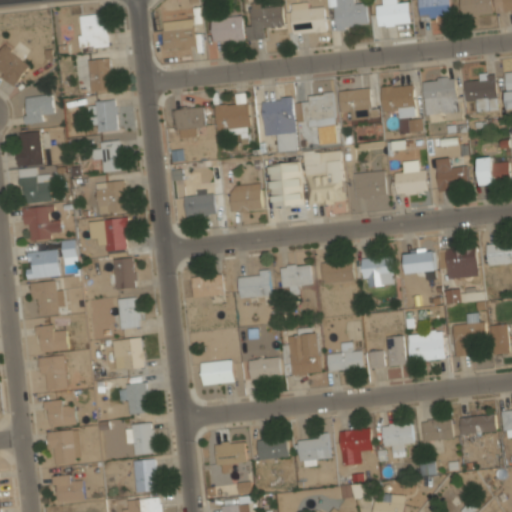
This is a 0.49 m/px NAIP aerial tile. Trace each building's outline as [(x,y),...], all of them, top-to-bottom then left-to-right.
[(355,0),(333,0),(335,27),(369,25),(367,2),(356,3),(355,0)] [(378,0),(381,25),(411,22),(409,1),(397,2),(397,0),(378,0)] [(417,0),(422,20),(454,14),(450,0),(417,0)] [(461,0),(461,13),(492,13),(492,0),(461,0)] [(511,0),(494,0),(496,13),(511,11),(511,0)] [(264,26),(284,26),(284,5),(251,6),(253,37),(264,37),(264,26)] [(327,31),(325,6),(292,8),(293,32),(327,31)] [(107,11),(77,14),(80,47),(110,44),(107,11)] [(211,17),(213,41),(245,38),(243,14),(211,17)] [(162,21),(165,50),(197,46),(194,17),(162,21)] [(30,67),(7,44),(0,50),(0,72),(12,84),(30,67)] [(90,57),(90,90),(112,90),(112,57),(90,57)] [(464,76),(466,100),(478,99),(479,110),(499,108),(496,73),(464,76)] [(422,78),(426,113),(460,110),(456,74),(422,78)] [(383,108),(395,107),(395,117),(418,115),(415,82),(381,84),(383,108)] [(341,110),(351,109),(352,119),(375,117),(371,86),(339,90),(341,110)] [(215,105),(218,133),(242,130),(243,139),(252,138),(247,92),(236,93),(237,102),(215,105)] [(25,119),(54,119),(54,94),(25,94),(25,119)] [(295,95),(262,97),(264,133),(277,132),(278,150),(298,149),(295,95)] [(98,131),(119,128),(115,98),(94,100),(98,131)] [(337,121),(337,99),(304,99),(304,121),(337,121)] [(205,105),(175,105),(175,136),(196,136),(196,126),(205,126),(205,105)] [(43,163),(43,130),(18,130),(18,163),(43,163)] [(102,158),(103,170),(122,169),(119,140),(93,142),(94,159),(102,158)] [(306,174),(308,202),(346,200),(343,153),(326,154),(327,173),(306,174)] [(511,183),(511,162),(498,162),(498,155),(479,155),(479,183),(511,183)] [(438,188),(470,186),(468,164),(452,165),(451,156),(436,157),(438,188)] [(269,163),(272,205),(303,203),(300,161),(269,163)] [(19,168),(22,202),(52,199),(50,173),(37,174),(36,167),(19,168)] [(396,193),(428,191),(427,168),(395,170),(396,193)] [(354,171),(355,197),(387,195),(385,169),(354,171)] [(96,181),(98,211),(126,210),(125,180),(96,181)] [(262,210),(261,183),(231,184),(232,211),(262,210)] [(215,215),(215,193),(185,193),(185,216),(215,215)] [(51,238),(49,205),(25,207),(27,240),(51,238)] [(127,248),(126,217),(90,219),(90,238),(101,238),(102,249),(127,248)] [(76,254),(76,240),(63,240),(64,255),(76,254)] [(488,262),(511,262),(511,241),(488,241),(488,262)] [(439,248),(441,268),(448,267),(449,278),(480,274),(476,244),(439,248)] [(406,272),(437,270),(436,248),(404,249),(406,272)] [(59,276),(59,250),(29,250),(29,276),(59,276)] [(395,283),(391,254),(361,257),(365,286),(395,283)] [(116,288),(136,286),(133,256),(114,257),(116,288)] [(355,280),(354,259),(322,261),(324,283),(355,280)] [(311,262),(281,264),(283,291),(302,290),(302,282),(313,281),(311,262)] [(273,294),(271,269),(238,271),(240,296),(273,294)] [(226,292),(223,273),(192,276),(194,296),(226,292)] [(60,310),(55,278),(31,282),(37,314),(60,310)] [(447,300),(484,300),(484,287),(447,287),(447,300)] [(116,297),(116,327),(139,327),(139,297),(116,297)] [(483,312),(465,312),(466,323),(454,323),(455,354),(472,354),(471,340),(484,339),(483,312)] [(65,329),(57,332),(54,321),(34,327),(42,353),(70,345),(65,329)] [(490,322),(490,352),(510,352),(510,322),(490,322)] [(444,329),(408,332),(410,361),(447,357),(444,329)] [(283,344),(284,355),(290,354),(292,375),(323,372),(319,330),(288,333),(289,343),(283,344)] [(389,366),(407,364),(403,333),(386,335),(389,366)] [(145,365),(142,335),(113,339),(116,369),(145,365)] [(365,367),(364,349),(353,350),(353,341),(341,342),(341,351),(328,352),(328,369),(365,367)] [(370,366),(385,366),(385,349),(369,349),(370,366)] [(39,356),(44,390),(68,386),(64,353),(39,356)] [(282,374),(279,355),(249,359),(251,379),(282,374)] [(235,380),(233,358),(201,361),(203,383),(235,380)] [(130,413),(147,413),(147,382),(120,382),(120,402),(130,402),(130,413)] [(77,423),(76,404),(65,405),(65,399),(45,400),(46,425),(77,423)] [(511,407),(502,408),(503,435),(511,434),(511,407)] [(461,433),(497,433),(497,414),(461,414),(461,433)] [(453,415),(421,418),(423,440),(455,437),(453,415)] [(395,451),(405,450),(404,442),(415,441),(413,420),(382,423),(384,445),(394,444),(395,451)] [(127,422),(127,444),(133,444),(133,452),(153,452),(153,422),(127,422)] [(372,427),(340,428),(342,464),(353,463),(353,450),(373,449),(372,427)] [(49,429),(51,463),(81,461),(80,428),(49,429)] [(330,433),(299,434),(300,463),(332,461),(330,433)] [(289,457),(289,437),(259,437),(259,457),(289,457)] [(247,461),(245,439),(215,442),(218,470),(232,469),(232,462),(247,461)] [(156,489),(156,458),(135,458),(135,489),(156,489)] [(421,465),(421,474),(435,474),(435,464),(421,465)] [(73,474),(54,474),(54,500),(84,500),(84,481),(73,481),(73,474)] [(394,502),(394,495),(374,494),(373,511),(404,511),(405,502),(394,502)] [(123,511),(160,511),(160,496),(128,498),(129,507),(123,507),(123,511)] [(243,511),(243,503),(222,503),(222,511),(243,511)]
